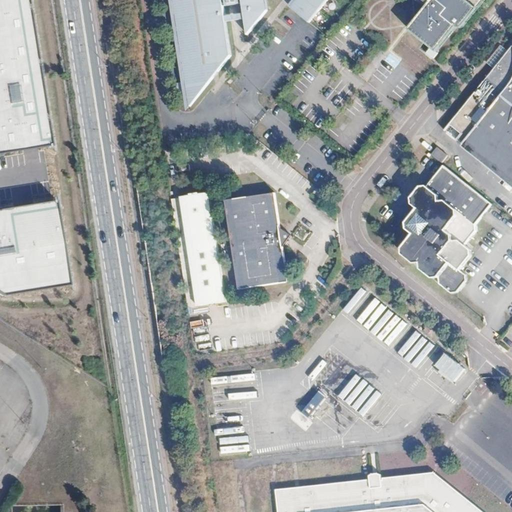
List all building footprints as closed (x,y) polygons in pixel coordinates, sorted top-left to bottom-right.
[(51,145),(27,0),(0,0),(0,153),(30,149),(51,145)] [(268,9),(266,0),(174,0),(192,104),(215,76),(215,71),(219,71),(233,54),(228,22),(226,15),(225,5),(243,2),(245,11),(246,19),(249,33),(268,9)] [(299,3),(295,0),(294,0),(290,5),(294,9),(299,3)] [(325,0),(295,0),(299,3),(294,9),(308,20),(325,0)] [(425,51),(432,57),(437,51),(436,50),(458,22),(464,26),(484,0),(430,0),(408,27),(430,45),(425,51)] [(246,19),(245,11),(226,15),(228,22),(246,19)] [(511,38),(502,40),(490,55),(492,71),(452,119),(463,128),(459,134),(511,176),(511,38)] [(443,163),(448,156),(437,148),(432,155),(443,163)] [(494,199),(445,160),(430,181),(422,182),(414,193),(416,200),(419,203),(409,216),(409,224),(414,230),(405,240),(405,249),(415,258),(422,258),(423,264),(434,273),(441,272),(442,279),(452,288),(458,288),(468,277),(467,268),(462,264),(474,251),(473,244),(468,240),(477,228),(478,219),(494,199)] [(282,222),(277,188),(227,196),(242,285),(291,277),(285,241),(295,231),(282,222)] [(188,309),(224,304),(210,193),(173,198),(188,309)] [(69,284),(55,199),(0,207),(0,296),(69,284)] [(278,488),(280,511),(489,511),(437,470),(382,476),(381,471),(378,470),(373,473),(373,477),(278,488)]
